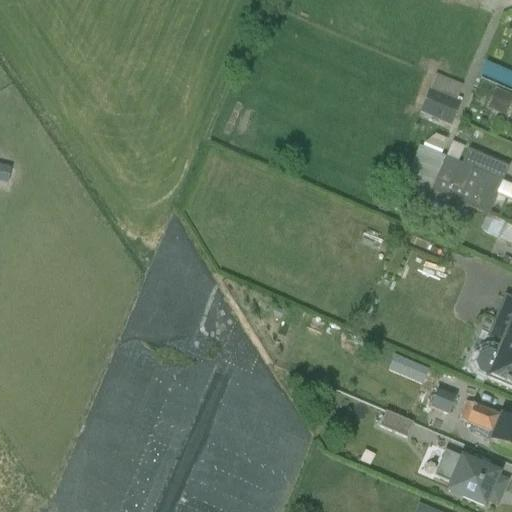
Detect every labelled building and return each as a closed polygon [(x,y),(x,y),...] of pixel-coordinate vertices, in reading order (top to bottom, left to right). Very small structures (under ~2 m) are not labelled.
[(511,117),(511,64),(507,62),(500,79),(511,83),(511,99),(506,115),(511,117)] [(511,154),(491,147),(485,162),(511,172),(511,154)] [(29,182),(31,169),(8,166),(6,179),(29,182)] [(511,299),(502,295),(472,370),(511,386),(511,299)] [(487,439),(511,449),(511,415),(464,397),(456,419),(490,432),(487,439)] [(397,431),(426,443),(436,422),(406,410),(397,431)] [(445,489),(485,507),(489,497),(499,501),(508,481),(498,476),(501,469),(461,452),(459,456),(444,450),(432,477),(447,484),(445,489)]
